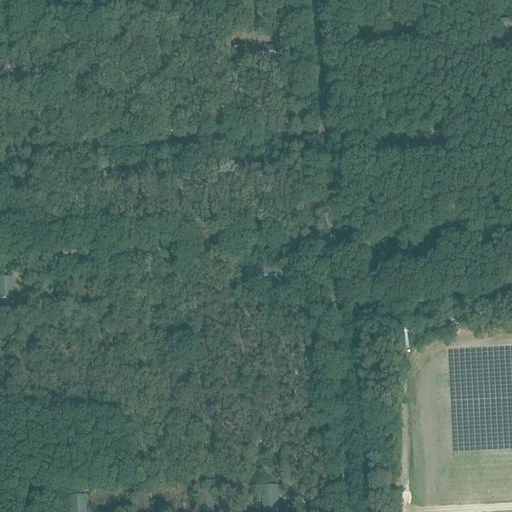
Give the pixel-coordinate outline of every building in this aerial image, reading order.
[(511,19),(497,21),(495,21),(497,49),(511,47),(511,19)] [(373,38),(373,55),(413,54),(412,37),(373,38)] [(274,47),(236,49),(233,50),(235,65),(276,62),(274,47)] [(288,115),(288,125),(310,124),(309,114),(288,115)] [(421,151),(421,163),(458,161),(458,150),(421,151)] [(414,151),(411,151),(383,152),(383,165),(414,164),(414,151)] [(237,162),(238,178),(278,175),(277,160),(237,162)] [(109,166),(110,182),(149,181),(149,164),(109,166)] [(198,233),(198,241),(211,240),(211,232),(198,233)] [(382,262),(383,279),(423,278),(422,261),(382,262)] [(245,269),(245,286),(285,285),(284,268),(245,269)] [(12,279),(0,279),(0,299),(13,300),(12,279)] [(261,488),(261,511),(279,511),(278,487),(261,488)] [(196,491),(197,511),(214,511),(213,490),(196,491)] [(134,494),(135,511),(152,511),(152,494),(134,494)] [(68,497),(68,511),(85,511),(85,496),(68,497)]
